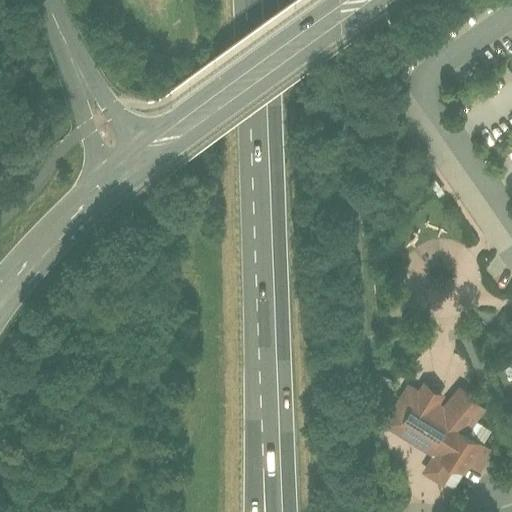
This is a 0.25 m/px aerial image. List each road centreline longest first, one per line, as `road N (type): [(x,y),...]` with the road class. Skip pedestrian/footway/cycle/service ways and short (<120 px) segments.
road 1 (primary): [(274,327),(260,0)]
road 2 (tertiary): [(120,167),(355,0)]
road 3 (primary): [(274,327),(252,370),(254,511)]
road 4 (primary): [(281,511),(274,327)]
road 5 (residential): [(46,0),(120,167)]
road 6 (tertiary): [(120,167),(0,294)]
